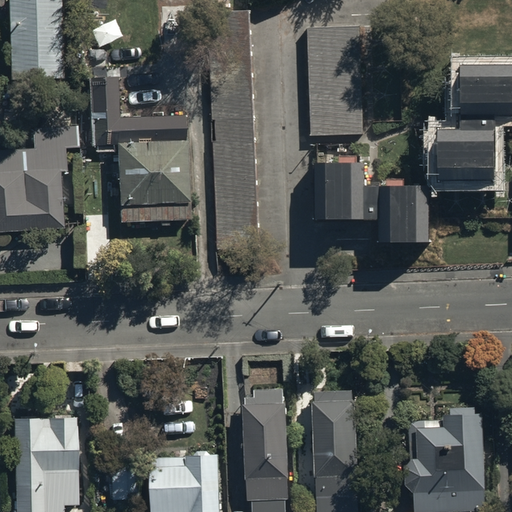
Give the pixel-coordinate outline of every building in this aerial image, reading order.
[(60,78),(60,0),(9,0),(10,78),(60,78)] [(388,24),(387,0),(345,0),(346,25),(388,24)] [(200,7),(160,9),(161,55),(202,54),(200,7)] [(257,250),(249,13),(209,14),(217,252),(257,250)] [(359,26),(307,27),(310,134),(362,133),(359,26)] [(438,130),(438,180),(496,180),(496,115),(511,115),(511,66),(460,66),(460,130),(438,130)] [(116,72),(86,73),(88,142),(189,139),(188,111),(118,113),(116,72)] [(35,153),(0,154),(0,237),(64,234),(61,176),(66,176),(65,152),(77,151),(76,129),(33,131),(35,153)] [(119,144),(120,220),(192,219),(191,143),(119,144)] [(425,243),(425,187),(367,188),(366,162),(315,162),(316,219),(339,219),(339,224),(376,224),(376,244),(425,243)] [(104,225),(85,226),(87,260),(106,259),(104,225)] [(245,411),(242,411),(246,506),(251,505),(251,511),(284,511),(285,506),(287,505),(283,392),(253,393),(254,399),(244,399),(245,411)] [(357,511),(353,395),(314,396),(314,408),(312,408),(315,499),(297,500),(297,511),(357,511)] [(413,493),(414,511),(453,511),(486,511),(482,414),(475,415),(475,407),(450,409),(450,419),(414,421),(408,429),(411,459),(403,467),(404,485),(413,493)] [(84,417),(13,418),(13,511),(60,511),(61,502),(76,501),(75,466),(85,466),(84,417)] [(222,511),(222,464),(159,465),(159,479),(151,479),(151,511),(222,511)] [(130,467),(110,467),(111,507),(131,506),(130,467)]
